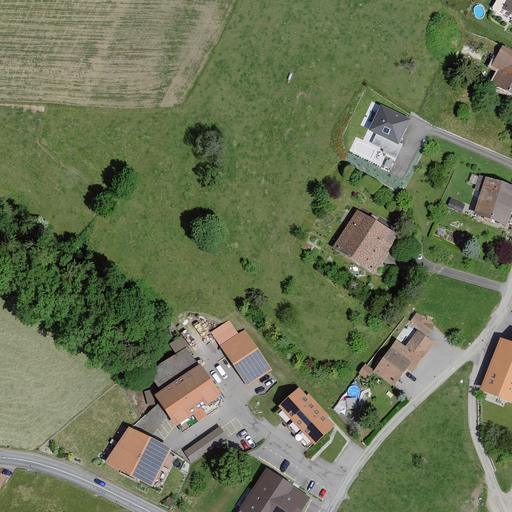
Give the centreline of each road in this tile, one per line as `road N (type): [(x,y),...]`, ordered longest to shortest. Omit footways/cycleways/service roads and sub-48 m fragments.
road 1 (unclassified): [(330,511),(394,423),(485,338)]
road 2 (residential): [(509,511),(472,418),(485,338)]
road 3 (secondary): [(0,456),(61,470),(144,511)]
